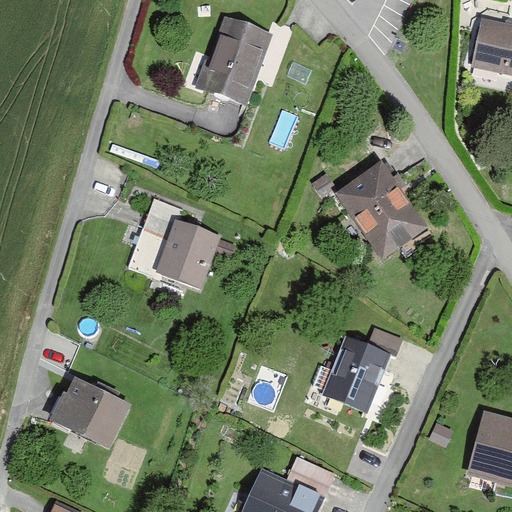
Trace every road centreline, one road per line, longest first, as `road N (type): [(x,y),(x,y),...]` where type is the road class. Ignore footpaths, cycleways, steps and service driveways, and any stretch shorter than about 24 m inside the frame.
road 1 (residential): [(131,0),(71,193),(0,481)]
road 2 (residential): [(492,240),(316,0)]
road 3 (residential): [(492,240),(372,511)]
